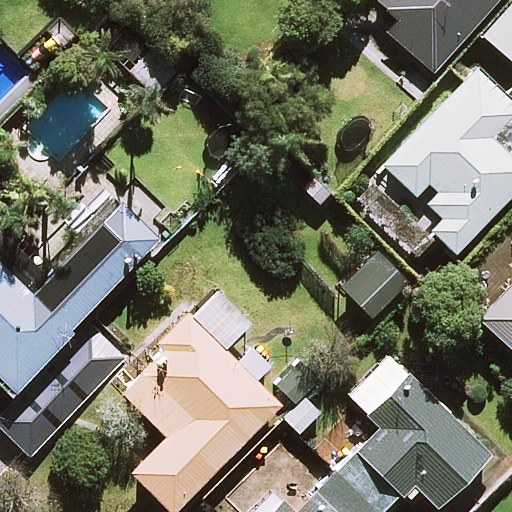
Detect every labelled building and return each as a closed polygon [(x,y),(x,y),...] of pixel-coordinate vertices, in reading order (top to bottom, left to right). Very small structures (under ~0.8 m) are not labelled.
[(488,0),(376,0),(394,15),(382,28),(429,69),(488,0)] [(511,0),(507,0),(479,32),(511,61),(511,0)] [(511,184),(511,103),(470,64),(379,162),(438,216),(428,227),(452,250),(511,184)] [(23,232),(0,210),(0,386),(6,392),(172,211),(135,176),(121,191),(88,161),(23,232)] [(401,279),(372,250),(338,284),(367,313),(401,279)] [(511,269),(473,313),(511,348),(511,269)] [(273,402),(187,317),(118,387),(163,432),(127,468),(168,508),(273,402)] [(125,358),(86,319),(0,403),(0,426),(27,454),(125,358)] [(374,511),(408,478),(433,503),(484,451),(385,354),(347,393),(377,423),(312,489),(292,506),(272,487),(247,511),(374,511)]
